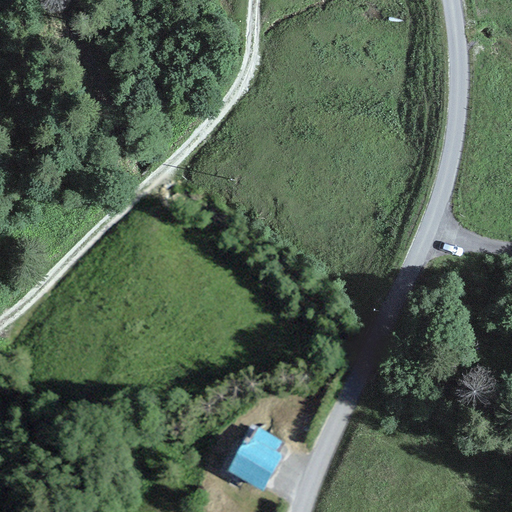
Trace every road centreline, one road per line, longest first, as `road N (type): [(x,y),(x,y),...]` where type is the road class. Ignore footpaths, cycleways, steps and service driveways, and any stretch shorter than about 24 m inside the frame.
road 1 (unclassified): [(451,0),(458,89),(446,177),(301,511)]
road 2 (track): [(0,321),(226,104),(248,65),(253,0)]
